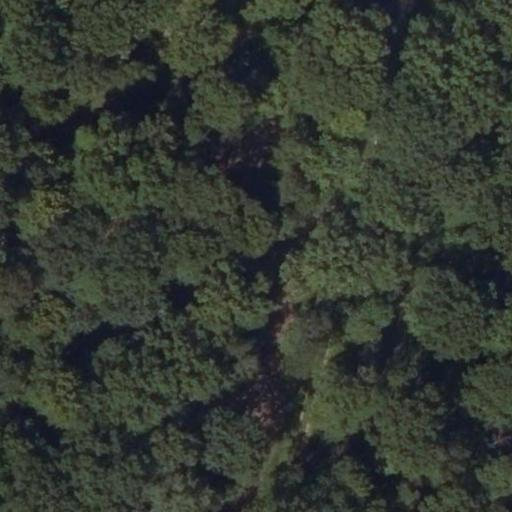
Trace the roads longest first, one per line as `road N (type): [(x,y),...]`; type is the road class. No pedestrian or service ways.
road 1 (track): [(281,511),(413,0)]
road 2 (track): [(0,168),(354,0)]
